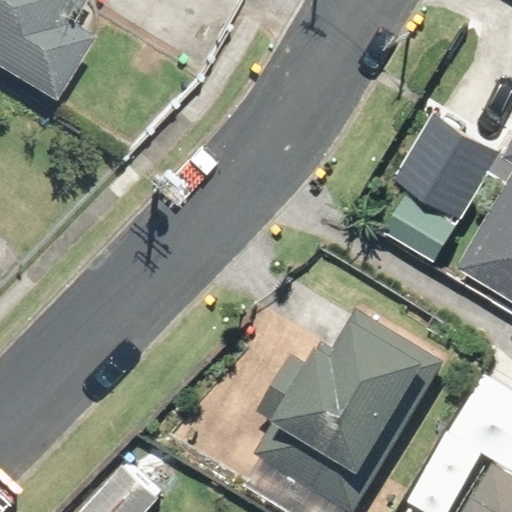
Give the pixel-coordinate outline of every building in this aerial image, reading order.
[(0,0),(0,58),(56,93),(98,23),(68,5),(70,0),(0,0)] [(511,292),(511,147),(511,150),(511,180),(464,266),(511,292)] [(299,383),(284,409),(375,463),(440,352),(362,306),(341,340),(330,333),(325,342),(308,331),(283,373),(299,383)] [(147,511),(163,496),(131,463),(82,511),(147,511)] [(511,511),(511,469),(495,495),(487,490),(473,511),(511,511)]
